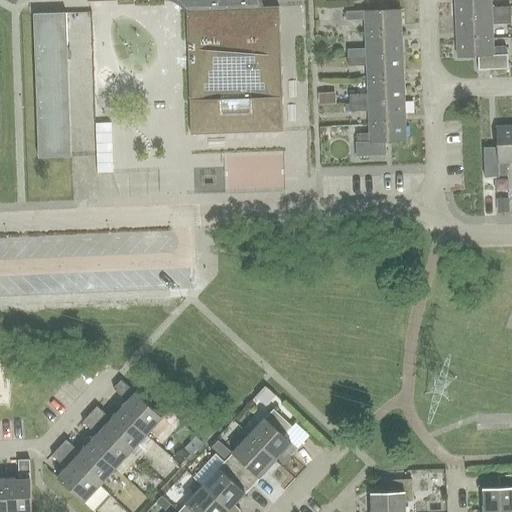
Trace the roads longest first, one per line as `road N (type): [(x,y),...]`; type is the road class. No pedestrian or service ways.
road 1 (residential): [(435,213),(392,207),(0,222)]
road 2 (residential): [(0,453),(40,453),(118,375)]
road 3 (residential): [(435,213),(432,89)]
